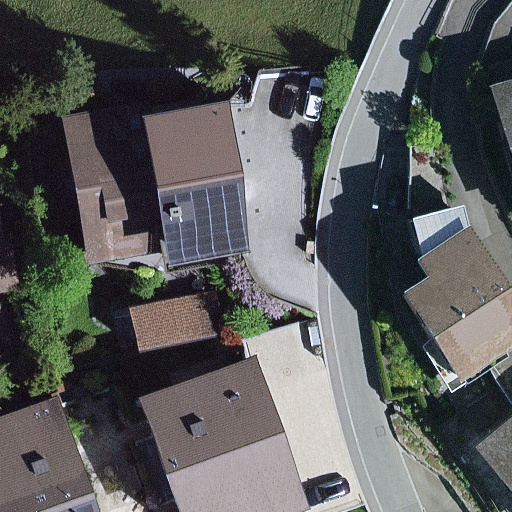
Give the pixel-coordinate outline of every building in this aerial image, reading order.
[(81,106),(106,256),(182,244),(186,265),(273,250),(247,94),(177,106),(174,90),(81,106)] [(0,246),(20,243),(0,131),(0,246)] [(435,210),(444,247),(416,266),(484,367),(511,347),(511,253),(488,218),(487,218),(482,198),(435,210)] [(224,283),(133,289),(135,333),(227,327),(224,283)] [(283,347),(162,390),(205,511),(312,511),(338,503),(283,347)] [(112,511),(71,392),(0,416),(0,511),(112,511)] [(511,424),(496,438),(511,457),(511,424)]
